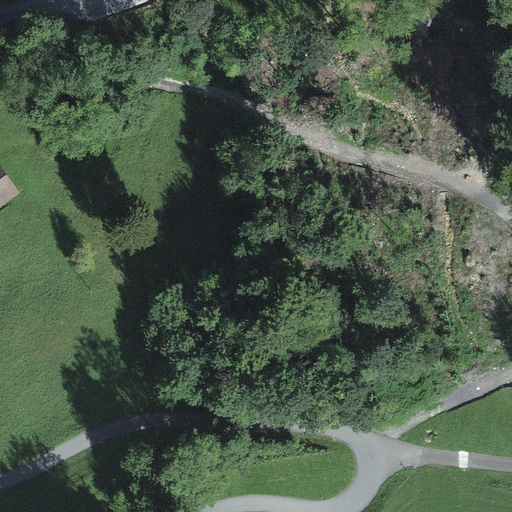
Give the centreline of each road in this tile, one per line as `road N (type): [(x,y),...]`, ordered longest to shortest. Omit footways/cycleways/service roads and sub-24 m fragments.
road 1 (unclassified): [(0,482),(86,439),(157,419),(350,429),(378,459),(352,502),(309,511),(233,501),(202,511)]
road 2 (track): [(0,25),(511,234)]
road 3 (track): [(511,389),(415,412),(378,459),(511,462)]
